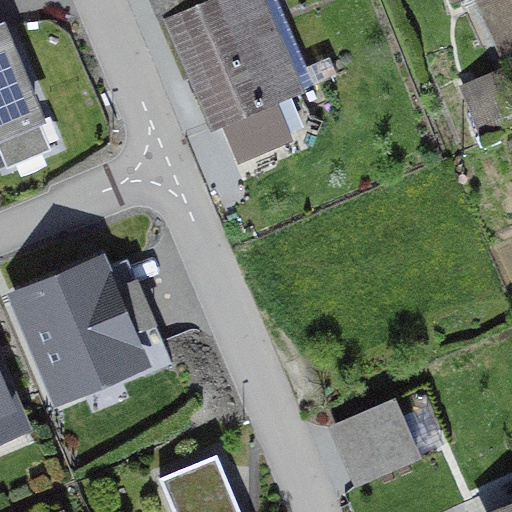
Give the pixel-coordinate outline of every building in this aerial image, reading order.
[(165,0),(173,17),(164,21),(210,129),(295,93),(255,0),(165,0)] [(511,0),(486,0),(503,37),(511,33),(511,0)] [(0,134),(31,122),(0,46),(0,134)] [(476,134),(501,124),(483,79),(458,88),(476,134)] [(134,362),(161,350),(136,290),(108,302),(94,267),(15,299),(56,396),(134,364),(134,362)] [(0,435),(20,427),(0,378),(0,435)] [(168,511),(235,511),(212,456),(155,480),(168,511)]
